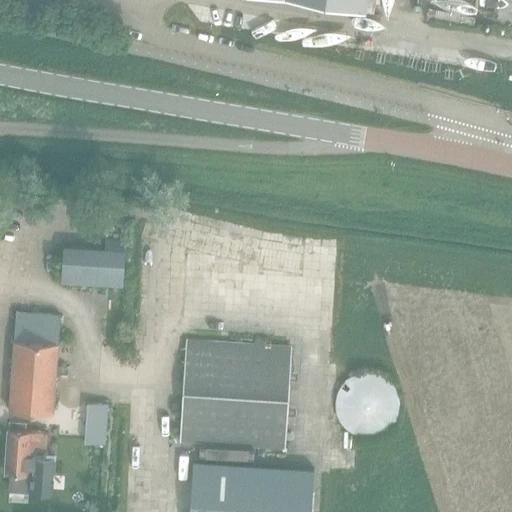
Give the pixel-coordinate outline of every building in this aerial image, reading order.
[(306,0),(363,10),(364,0),(306,0)] [(125,249),(63,246),(61,282),(123,285),(125,249)] [(58,342),(60,314),(17,311),(15,338),(14,338),(8,409),(53,413),(59,342),(58,342)] [(309,511),(313,470),(233,464),(234,444),(284,447),(291,348),(185,341),(179,440),(194,441),(189,511),(309,511)] [(364,438),(367,438),(370,437),(373,437),(377,436),(380,435),(382,434),(385,432),(388,430),(390,428),(392,425),(394,423),(396,420),(397,417),(398,414),(399,411),(399,408),(399,404),(399,401),(399,398),(398,395),(397,392),(395,389),(394,386),(392,384),(389,382),(387,379),(384,378),(382,376),(379,375),(376,374),(372,373),(369,372),(366,372),(363,373),(360,373),(357,374),(354,375),(351,377),(348,378),(345,380),(343,382),(341,385),(339,387),(338,390),(336,393),(335,396),(335,399),(334,403),(334,406),(334,409),(335,412),(336,415),(337,418),(338,421),(340,424),(342,426),(344,429),(346,431),(349,432),(352,434),(355,435),(358,436),(361,437),(364,438)] [(103,445),(107,404),(87,403),(84,444),(103,445)] [(7,428),(4,472),(11,472),(10,488),(44,490),(44,488),(52,488),(54,457),(44,456),(46,431),(25,430),(26,421),(9,420),(8,428),(7,428)]
